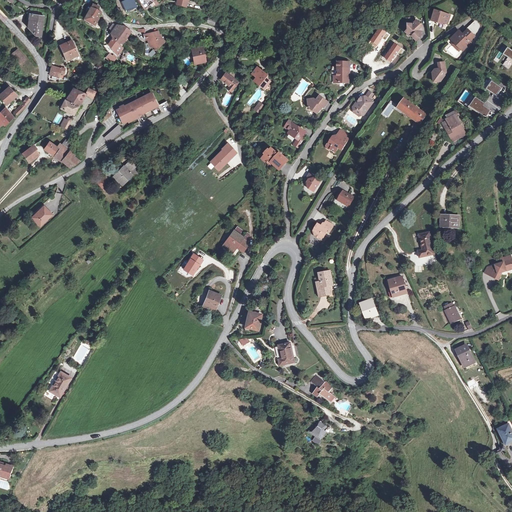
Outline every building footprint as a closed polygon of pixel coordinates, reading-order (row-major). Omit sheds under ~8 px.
[(122,0),(123,1),(122,1),(126,10),(131,8),(131,10),(137,7),(134,0),(122,0)] [(151,0),(137,0),(144,9),(150,4),(153,2),(151,0)] [(97,10),(92,7),(90,10),(89,10),(82,21),(91,27),(99,15),(95,13),(97,10)] [(450,15),(435,10),(432,21),(438,23),(438,21),(447,24),(450,15)] [(44,16),(30,15),(28,28),(35,35),(41,36),(44,16)] [(422,26),(417,21),(413,25),(409,24),(408,30),(410,31),(410,36),(413,37),(417,41),(422,35),(420,33),(423,31),(422,26)] [(475,23),(468,30),(472,34),(475,31),(477,29),(479,26),(475,23)] [(124,26),(117,25),(112,31),(111,33),(113,38),(109,45),(114,51),(119,43),(120,42),(121,43),(130,31),(124,26)] [(472,34),(468,30),(463,35),(462,34),(454,41),(455,41),(462,48),(462,49),(470,42),(475,37),(472,34)] [(462,34),(459,31),(452,38),(454,41),(462,34)] [(157,32),(145,35),(146,39),(148,39),(150,46),(155,47),(158,46),(161,44),(162,43),(161,40),(160,36),(158,36),(157,32)] [(78,55),(72,41),(61,45),(67,60),(78,55)] [(462,48),(455,41),(452,44),(459,51),(462,48)] [(203,47),(192,49),(195,64),(206,61),(203,47)] [(511,50),(508,48),(503,54),(508,58),(503,65),(509,69),(511,64),(511,50)] [(25,59),(18,50),(12,55),(19,64),(25,59)] [(349,82),(349,62),(338,62),(338,76),(334,76),(334,82),(349,82)] [(444,63),(440,63),(440,68),(439,69),(435,70),(436,73),(434,76),(434,79),(438,81),(440,81),(445,75),(444,73),(446,71),(444,63)] [(61,69),(52,66),(50,74),(59,77),(60,73),(63,74),(65,69),(62,68),(61,69)] [(266,74),(257,67),(252,74),(257,78),(254,81),(259,85),(260,84),(264,87),(266,83),(268,84),(270,81),(265,78),(264,77),(266,74)] [(238,82),(226,72),(221,79),(229,86),(228,88),(231,91),(237,84),(238,82)] [(502,88),(492,81),(486,89),(496,96),(502,88)] [(17,95),(8,87),(0,94),(0,96),(7,105),(17,95)] [(85,94),(73,89),(66,101),(65,100),(60,108),(74,115),(85,94)] [(88,89),(85,94),(93,98),(96,92),(88,89)] [(374,95),(370,91),(366,97),(370,100),(374,95)] [(120,108),(118,109),(125,123),(128,121),(138,116),(158,106),(152,95),(132,105),(131,103),(124,106),(120,108)] [(328,102),(320,96),(317,101),(314,99),(308,100),(309,108),(317,114),(322,107),(324,108),(328,102)] [(370,100),(366,97),(363,97),(359,103),(357,102),(355,105),(356,106),(354,109),(354,112),(359,116),(362,115),(364,112),(367,111),(373,102),(370,100)] [(30,100),(27,98),(23,103),(21,106),(24,109),(30,100)] [(485,104),(476,98),(470,106),(484,115),(487,116),(490,111),(484,106),(485,104)] [(382,115),(389,118),(397,104),(390,100),(382,115)] [(404,100),(401,105),(404,107),(402,110),(409,115),(408,116),(412,119),(419,109),(415,106),(414,108),(411,105),(412,104),(409,101),(408,103),(404,100)] [(264,107),(260,103),(255,109),(259,113),(264,107)] [(24,109),(21,106),(15,112),(17,115),(22,111),(24,109)] [(12,118),(4,109),(0,112),(0,125),(1,126),(3,124),(4,125),(12,118)] [(422,111),(419,109),(412,119),(415,121),(422,111)] [(426,114),(422,111),(415,121),(419,124),(426,114)] [(466,134),(455,115),(449,118),(447,120),(450,125),(451,127),(447,130),(451,137),(453,141),(466,134)] [(66,121),(69,123),(71,120),(68,118),(67,121),(64,119),(60,127),(63,127),(66,121)] [(303,130),(289,121),(285,127),(288,130),(289,129),(290,130),(289,133),(299,140),(301,137),(300,133),(303,130)] [(119,124),(105,138),(108,142),(123,130),(119,124)] [(346,137),(339,133),(337,137),(335,141),(334,140),(332,139),(329,143),(328,144),(326,146),(327,148),(329,149),(331,149),(335,152),(338,147),(342,149),(348,139),(346,137)] [(71,144),(66,140),(59,149),(50,143),(45,149),(63,161),(70,151),(69,151),(72,148),(71,144)] [(235,153),(227,145),(222,150),(223,150),(211,162),(218,169),(235,153)] [(39,154),(33,146),(22,153),(29,162),(39,154)] [(278,155),(272,149),(263,158),(270,164),(271,162),(279,170),(287,162),(282,158),(283,156),(279,153),(278,155)] [(80,161),(70,151),(63,161),(71,167),(80,161)] [(136,166),(130,160),(114,177),(123,185),(132,175),(136,178),(140,173),(135,168),(136,166)] [(236,164),(221,176),(224,179),(238,167),(236,164)] [(321,181),(310,174),(308,177),(308,179),(309,180),(307,182),(308,188),(314,192),(321,181)] [(111,185),(106,177),(97,182),(103,190),(111,185)] [(354,197),(344,191),(338,200),(349,206),(354,197)] [(51,215),(44,207),(32,218),(40,226),(51,215)] [(459,216),(442,216),(442,224),(450,225),(449,227),(458,227),(459,216)] [(333,225),(326,221),(323,226),(318,224),(315,229),(316,230),(314,233),(315,236),(322,240),(327,231),(329,233),(333,225)] [(234,231),(239,235),(242,231),(237,226),(234,231)] [(239,235),(234,231),(224,244),(234,251),(236,247),(238,246),(244,250),(249,244),(246,242),(242,239),(243,238),(239,235)] [(435,254),(429,232),(420,235),(423,250),(419,251),(420,257),(435,254)] [(232,253),(234,251),(224,244),(223,246),(232,253)] [(511,259),(504,262),(502,263),(488,268),(485,273),(499,280),(501,275),(501,273),(507,271),(506,269),(510,268),(510,270),(511,269),(511,259)] [(333,285),(330,271),(319,273),(321,282),(317,283),(320,296),(332,294),(331,289),(330,289),(329,286),(333,285)] [(402,277),(390,281),(393,290),(395,296),(407,293),(402,277)] [(221,296),(209,291),(204,306),(215,310),(221,296)] [(372,300),(362,304),(368,318),(377,314),(372,300)] [(453,306),(452,303),(444,306),(446,310),(445,310),(452,324),(461,319),(455,306),(453,306)] [(262,315),(251,313),(248,328),(258,330),(262,315)] [(290,343),(279,346),(282,359),(279,360),(281,366),(295,362),(293,356),(291,349),(292,349),(290,343)] [(475,362),(466,345),(457,351),(466,367),(475,362)] [(62,370),(54,384),(64,390),(72,375),(62,370)] [(333,388),(316,375),(311,382),(318,387),(314,393),(318,397),(321,394),(328,400),(328,399),(332,395),(333,394),(329,392),(333,388)] [(54,384),(52,388),(62,394),(64,390),(54,384)] [(511,430),(509,424),(499,429),(506,444),(511,442),(510,440),(511,438),(511,430)] [(327,430),(319,425),(315,431),(312,430),(310,434),(322,442),(327,435),(324,433),(325,432),(326,433),(327,430)] [(11,464),(6,462),(5,464),(0,462),(0,471),(8,474),(11,464)]
